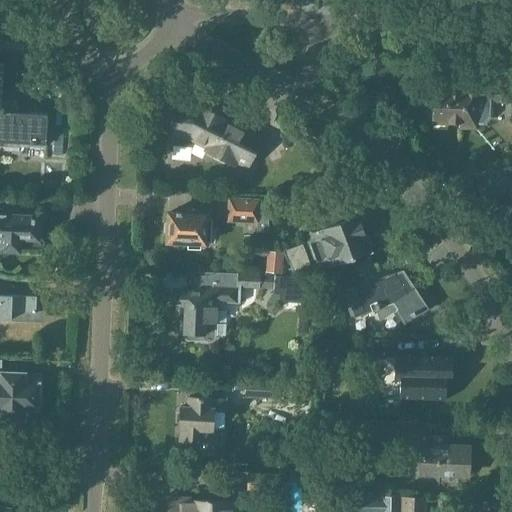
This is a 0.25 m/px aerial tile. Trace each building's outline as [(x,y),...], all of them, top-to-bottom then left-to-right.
[(0,144),(45,147),(47,114),(16,113),(16,105),(1,104),(2,90),(3,66),(0,65),(0,144)] [(490,117),(492,104),(501,104),(501,88),(464,86),(464,92),(433,90),(432,124),(458,125),(458,131),(476,130),(477,124),(483,124),(490,117)] [(236,164),(246,169),(260,141),(222,122),(223,120),(202,110),(201,112),(196,110),(176,108),(173,146),(192,148),(194,145),(207,151),(206,153),(234,167),(236,164)] [(511,167),(497,170),(497,174),(477,178),(497,209),(511,205),(511,167)] [(149,174),(146,178),(147,184),(151,188),(157,187),(161,183),(160,177),(155,173),(149,174)] [(225,222),(242,223),(242,234),(255,234),(256,233),(269,233),(265,203),(264,203),(264,200),(235,198),(226,197),(225,222)] [(167,243),(187,244),(187,251),(200,251),(200,244),(207,245),(210,244),(211,209),(179,208),(179,214),(168,214),(167,243)] [(47,241),(43,240),(42,240),(43,223),(38,223),(38,220),(37,220),(37,215),(0,213),(0,250),(6,251),(6,252),(23,252),(23,250),(42,251),(46,250),(48,247),(49,244),(47,241)] [(320,265),(322,271),(373,252),(361,218),(358,219),(357,217),(354,218),(353,215),(319,228),(320,230),(311,234),(311,233),(308,234),(310,241),(306,243),(315,266),(320,265)] [(282,254),(283,256),(287,266),(290,264),(294,274),(301,271),(304,279),(316,275),(312,263),(309,264),(302,245),(286,252),(283,254),(282,254)] [(282,274),(283,256),(282,254),(283,254),(283,252),(266,251),(265,273),(282,274)] [(392,306),(403,323),(425,309),(401,272),(387,281),(385,277),(344,292),(354,319),(392,306)] [(180,291),(179,307),(184,307),(184,317),(183,335),(183,336),(183,337),(184,338),(184,339),(185,339),(185,340),(186,340),(187,341),(188,341),(210,342),(211,342),(212,341),(213,341),(213,340),(214,340),(214,339),(215,339),(215,338),(215,337),(215,336),(216,308),(219,309),(219,304),(226,304),(239,304),(240,288),(240,274),(210,273),(197,273),(197,286),(197,292),(191,292),(180,291)] [(310,281),(274,278),(273,295),(279,295),(278,302),(308,305),(310,281)] [(36,298),(9,296),(9,291),(0,290),(0,320),(10,321),(11,312),(36,313),(36,298)] [(336,358),(384,359),(384,342),(337,349),(336,358)] [(452,356),(439,356),(394,355),(394,359),(396,359),(395,374),(401,374),(401,395),(401,396),(399,396),(399,400),(440,401),(445,401),(445,383),(445,375),(450,375),(450,369),(450,360),(452,360),(452,357),(452,356)] [(34,407),(36,376),(0,374),(0,373),(0,372),(0,417),(19,418),(19,407),(34,407)] [(245,397),(275,399),(275,408),(309,410),(310,386),(276,384),(245,383),(245,397)] [(180,407),(179,429),(180,429),(180,442),(191,442),(190,454),(221,455),(223,429),(213,429),(214,412),(226,413),(227,400),(187,398),(186,408),(180,407)] [(347,437),(394,441),(395,423),(348,419),(347,437)] [(420,443),(418,474),(468,476),(470,448),(447,447),(448,437),(424,436),(424,443),(420,443)] [(236,469),(246,469),(247,460),(236,460),(236,469)] [(248,474),(248,491),(276,491),(276,474),(248,474)] [(399,511),(400,497),(380,497),(379,511),(399,511)] [(400,497),(399,511),(425,511),(426,497),(400,497)] [(236,511),(237,503),(168,501),(167,511),(236,511)]
